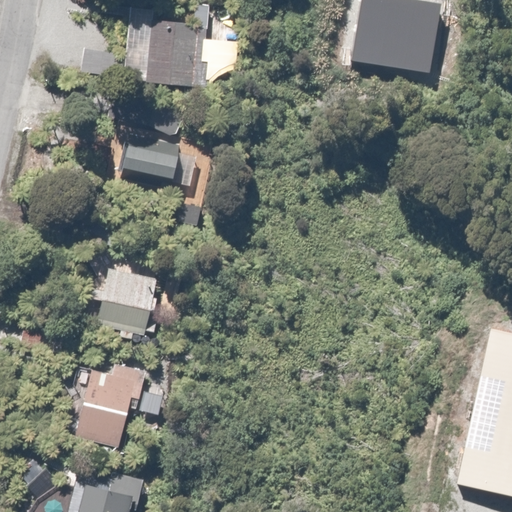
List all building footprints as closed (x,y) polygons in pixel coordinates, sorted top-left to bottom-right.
[(143,67),(143,84),(193,86),(195,8),(129,7),(127,67),(143,67)] [(118,50),(84,51),(84,80),(118,79),(118,50)] [(134,98),(125,119),(177,142),(186,121),(134,98)] [(123,151),(116,174),(161,187),(168,164),(123,151)] [(197,160),(180,155),(172,187),(189,192),(197,160)] [(86,296),(89,297),(84,321),(141,333),(154,272),(94,259),(86,296)] [(106,372),(88,368),(73,441),(113,450),(122,407),(131,409),(139,369),(108,362),(106,372)] [(29,459),(15,472),(40,501),(55,488),(29,459)] [(124,511),(126,506),(132,508),(141,478),(111,470),(108,482),(84,475),(73,511),(124,511)]
